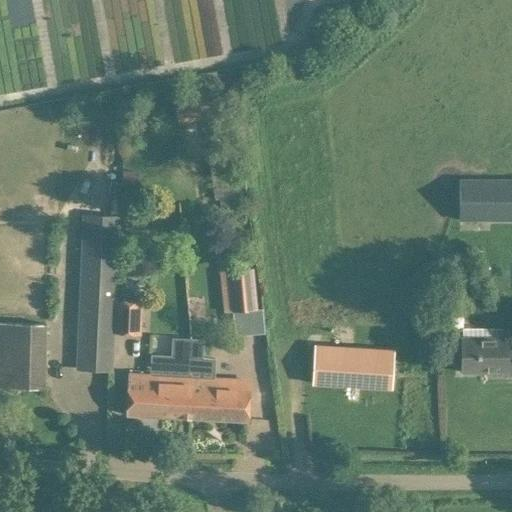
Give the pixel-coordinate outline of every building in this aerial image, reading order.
[(206,40),(213,55),(224,50),(217,35),(206,40)] [(208,91),(174,96),(177,114),(198,110),(211,108),(208,91)] [(122,170),(122,198),(133,198),(134,170),(122,170)] [(458,221),(461,221),(511,221),(511,178),(458,178),(458,221)] [(78,353),(78,368),(114,369),(114,353),(117,230),(118,215),(82,214),(81,229),(78,353)] [(252,268),(228,271),(232,311),(256,308),(252,268)] [(140,335),(141,302),(116,302),(116,334),(140,335)] [(0,386),(44,387),(46,323),(0,321),(0,386)] [(195,356),(196,336),(175,336),(175,356),(195,356)] [(506,375),(511,374),(511,346),(508,346),(508,337),(461,336),(461,371),(506,371),(506,375)] [(314,353),(312,383),(344,385),(359,385),(392,387),(393,358),(394,348),(378,347),(362,347),(346,345),(331,345),(314,344),(314,353)] [(129,374),(126,414),(190,418),(223,420),(249,421),(251,390),(251,381),(233,380),(190,377),(129,374)]
